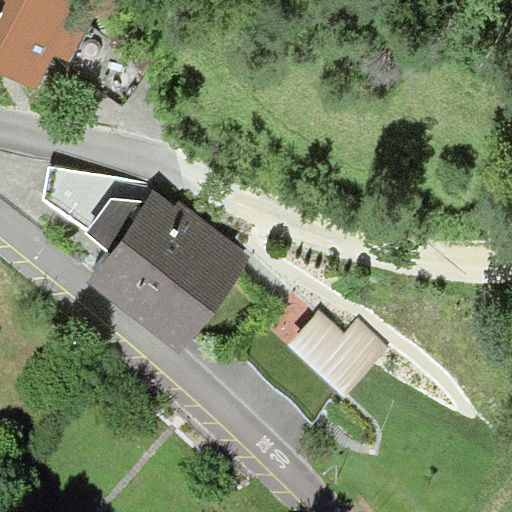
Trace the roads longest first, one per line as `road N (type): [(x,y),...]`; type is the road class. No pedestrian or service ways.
road 1 (track): [(0,122),(134,152),(325,244),(511,267)]
road 2 (residential): [(315,511),(218,414),(0,229)]
